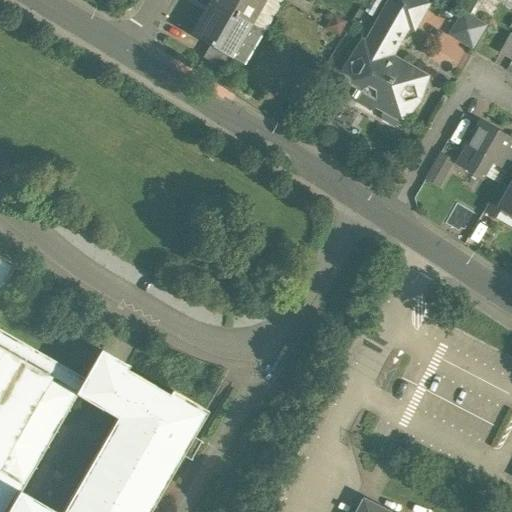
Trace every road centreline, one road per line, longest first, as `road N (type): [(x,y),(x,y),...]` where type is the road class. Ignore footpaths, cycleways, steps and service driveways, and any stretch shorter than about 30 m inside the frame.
road 1 (unclassified): [(387,220),(128,51)]
road 2 (residential): [(511,101),(471,78),(387,220)]
road 3 (unclassified): [(511,307),(387,220)]
